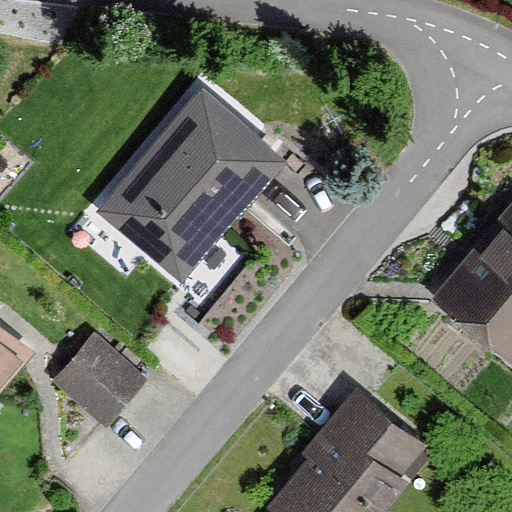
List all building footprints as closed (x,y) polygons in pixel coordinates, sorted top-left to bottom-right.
[(276,157),(189,86),(88,211),(175,282),(276,157)] [(511,194),(425,303),(505,367),(511,358),(511,194)] [(0,360),(17,339),(0,325),(0,360)] [(141,376),(87,333),(48,382),(102,425),(141,376)] [(372,511),(418,448),(347,397),(264,511),(372,511)]
